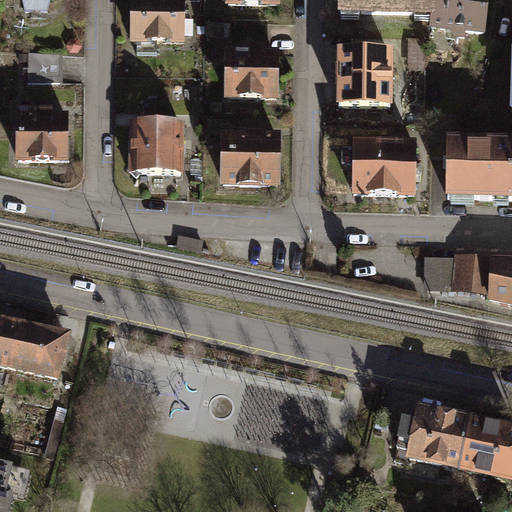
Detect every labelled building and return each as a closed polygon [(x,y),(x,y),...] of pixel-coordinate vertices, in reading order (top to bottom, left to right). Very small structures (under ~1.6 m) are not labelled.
[(15,0),(15,19),(50,19),(50,0),(15,0)] [(142,0),(143,2),(127,2),(127,54),(183,54),(183,0),(142,0)] [(220,0),(220,16),(278,16),(277,0),(220,0)] [(342,0),(342,15),(434,17),(436,0),(342,0)] [(436,0),(434,17),(433,28),(453,31),(457,38),(465,39),(466,33),(485,35),(488,0),(436,0)] [(425,43),(411,43),(411,75),(425,75),(425,43)] [(238,58),(219,59),(220,111),(279,111),(279,58),(259,58),(259,51),(238,52),(238,58)] [(392,57),(342,56),(341,111),(391,112),(392,57)] [(63,58),(29,58),(28,89),(62,90),(63,58)] [(8,171),(69,170),(68,122),(52,122),(52,115),(28,116),(28,122),(7,123),(8,171)] [(182,130),(123,129),(122,183),(181,183),(182,130)] [(238,141),(219,141),(219,196),(282,197),(283,142),(261,141),(261,136),(239,136),(238,141)] [(511,147),(451,146),(450,201),(511,202),(511,147)] [(416,148),(357,147),(356,197),(416,198),(416,148)] [(511,254),(489,254),(489,257),(488,295),(488,300),(511,305),(511,254)] [(489,257),(455,255),(455,258),(451,292),(488,295),(489,257)] [(455,258),(425,258),(424,292),(451,292),(455,258)] [(0,368),(13,371),(23,330),(0,324),(0,368)] [(59,381),(68,340),(23,330),(13,371),(59,381)] [(471,424),(421,413),(418,427),(404,423),(395,462),(413,466),(414,462),(461,471),(471,424)] [(511,472),(511,432),(471,424),(461,471),(510,482),(511,472)] [(0,511),(10,511),(19,474),(0,468),(0,511)]
